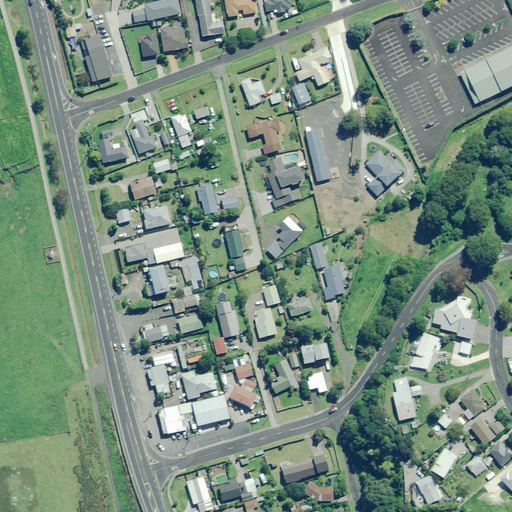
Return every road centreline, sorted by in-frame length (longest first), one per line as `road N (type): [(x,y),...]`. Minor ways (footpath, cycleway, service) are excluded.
road 1 (primary): [(59,119),(142,474)]
road 2 (residential): [(376,0),(59,119)]
road 3 (residential): [(336,411),(142,474)]
road 4 (residential): [(458,266),(436,274),(336,411)]
road 5 (residential): [(511,401),(497,363),(489,295),(458,266)]
road 6 (primary): [(32,0),(59,119)]
